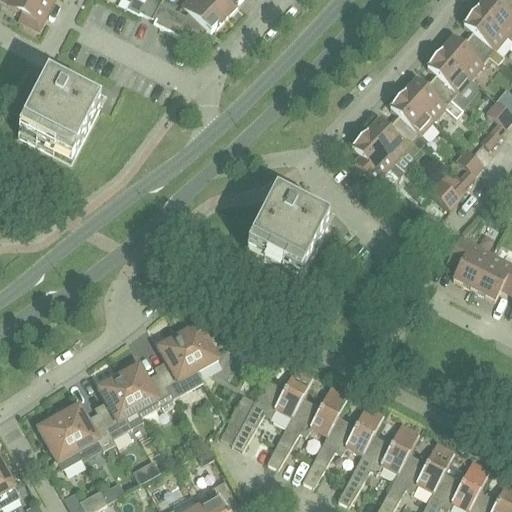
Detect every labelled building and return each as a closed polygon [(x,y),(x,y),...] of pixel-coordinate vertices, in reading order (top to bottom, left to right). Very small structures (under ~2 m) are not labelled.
[(3,0),(0,7),(21,18),(18,23),(20,24),(31,0),(3,0)] [(54,0),(31,0),(20,24),(38,33),(54,0)] [(138,18),(139,17),(147,0),(136,0),(135,2),(132,1),(126,12),(138,18)] [(147,0),(139,17),(140,17),(152,23),(160,8),(164,0),(147,0)] [(203,0),(191,0),(181,11),(188,18),(207,36),(211,31),(214,34),(226,22),(203,0)] [(203,0),(226,22),(239,8),(236,5),(240,1),(238,0),(203,0)] [(488,0),(487,0),(475,15),(506,40),(511,32),(511,9),(502,1),(497,7),(488,0)] [(511,0),(502,0),(502,1),(511,9),(511,0)] [(159,31),(195,50),(196,49),(194,48),(207,36),(188,18),(185,21),(160,8),(152,23),(161,27),(159,31)] [(472,38),(467,44),(488,62),(493,56),(506,40),(475,15),(463,30),(472,38)] [(453,42),(439,57),(470,83),(483,68),(488,62),(467,44),(462,50),(453,42)] [(436,80),(430,87),(451,105),(470,83),(439,57),(426,72),(436,80)] [(416,84),(402,99),(432,126),(446,111),(451,105),(430,87),(425,92),(416,84)] [(70,167),(99,112),(46,85),(17,140),(70,167)] [(398,122),(393,127),(413,146),(420,153),(426,146),(419,139),(432,126),(402,99),(389,113),(398,122)] [(486,118),(497,128),(489,137),(497,144),(505,135),(504,134),(511,124),(511,120),(496,106),(486,118)] [(303,134),(310,144),(327,132),(321,122),(303,134)] [(379,125),(365,139),(393,167),(407,153),(414,160),(420,153),(413,146),(393,127),(387,133),(379,125)] [(488,154),(497,144),(489,137),(480,147),(488,154)] [(365,139),(351,153),(360,161),(354,168),(374,187),(393,167),(365,139)] [(466,174),(458,184),(465,191),(474,182),(473,181),(483,170),(465,155),(456,165),(466,174)] [(458,184),(449,193),(456,200),(465,191),(458,184)] [(327,230),(313,222),(274,202),(246,257),(299,285),(327,230)] [(422,213),(414,224),(424,232),(432,221),(422,213)] [(449,234),(441,228),(432,221),(424,232),(441,245),(449,234)] [(459,242),(446,267),(457,273),(452,284),(473,295),(492,259),(459,242)] [(500,294),(511,299),(511,297),(511,269),(492,259),(473,295),(494,306),(500,294)] [(460,290),(457,298),(472,305),(476,297),(460,290)] [(198,329),(178,340),(197,376),(218,364),(198,329)] [(154,372),(174,409),(175,409),(172,403),(203,386),(197,376),(178,340),(157,352),(167,370),(157,376),(154,372)] [(138,369),(118,381),(137,416),(157,405),(162,415),(174,409),(154,372),(159,382),(149,388),(138,369)] [(231,449),(242,455),(264,418),(270,421),(269,423),(270,423),(271,421),(273,427),(285,433),(285,434),(302,403),(303,403),(313,384),(295,374),(284,393),(266,383),(254,406),(240,432),(231,449)] [(95,412),(94,412),(112,444),(131,433),(126,422),(137,416),(118,381),(97,392),(108,410),(97,416),(95,412)] [(267,468),(278,474),(300,436),(306,439),(304,441),(305,442),(306,440),(307,440),(310,433),(326,441),(327,442),(337,422),(338,422),(348,402),(330,393),(319,412),(303,403),(302,403),(285,434),(267,468)] [(242,400),(229,426),(240,432),(254,406),(242,400)] [(58,421),(77,456),(82,465),(101,454),(102,456),(114,449),(112,444),(94,412),(99,422),(89,428),(78,410),(58,421)] [(302,487),(313,493),(335,455),(341,458),(340,460),(341,459),(342,459),(346,451),(361,460),(373,440),(383,421),(366,412),(355,430),(338,422),(337,422),(327,442),(326,441),(302,487)] [(57,468),(77,456),(58,421),(37,433),(57,468)] [(337,506),(348,511),(371,474),(377,477),(376,479),(377,477),(378,477),(382,470),(397,479),(408,459),(409,459),(419,440),(401,430),(390,449),(373,440),(361,460),(337,506)] [(379,511),(394,511),(406,492),(412,495),(411,497),(411,498),(412,496),(413,496),(416,489),(432,498),(443,478),(444,478),(454,459),(436,449),(425,468),(409,459),(408,459),(397,479),(379,511)] [(0,511),(20,502),(0,466),(0,511)] [(440,511),(441,511),(443,511),(449,511),(452,507),(459,511),(469,511),(479,496),(479,497),(479,496),(489,477),(472,468),(461,486),(444,478),(443,478),(432,498),(424,511),(440,511)] [(217,501),(197,511),(229,511),(237,508),(224,486),(212,493),(217,501)] [(511,511),(511,489),(507,486),(496,505),(479,496),(479,497),(479,496),(469,511),(511,511)] [(79,507),(81,511),(100,511),(106,509),(99,495),(79,507)]
